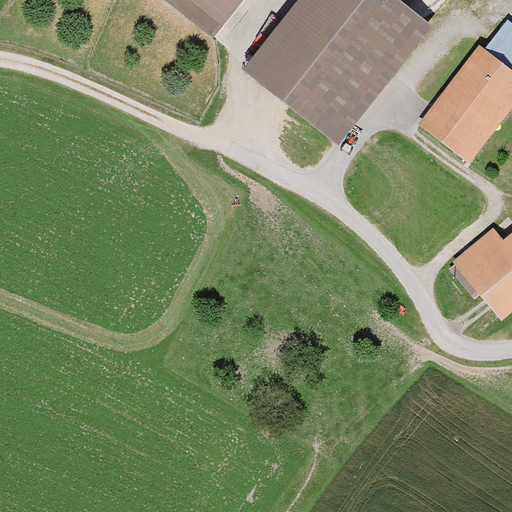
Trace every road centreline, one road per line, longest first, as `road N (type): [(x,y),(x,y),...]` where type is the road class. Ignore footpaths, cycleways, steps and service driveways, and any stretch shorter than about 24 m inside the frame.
road 1 (track): [(0,58),(28,60),(315,190),(364,226),(456,339),(479,349),(511,348)]
road 2 (track): [(414,286),(495,203),(488,187),(379,110)]
road 3 (track): [(315,190),(469,0)]
road 4 (track): [(241,155),(235,43),(268,0)]
